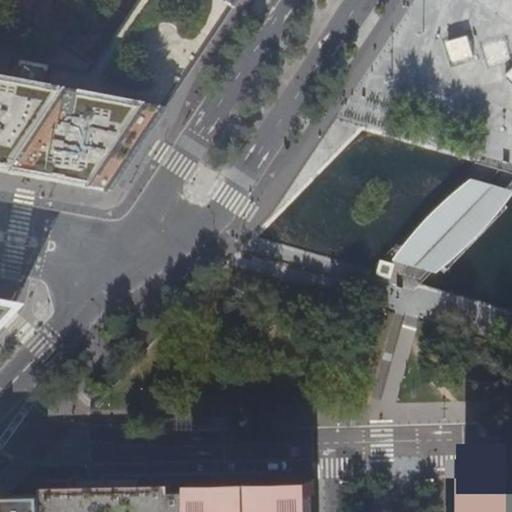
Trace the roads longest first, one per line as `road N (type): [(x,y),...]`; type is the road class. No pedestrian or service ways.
road 1 (residential): [(137,259),(176,243),(230,198),(361,0)]
road 2 (residential): [(290,0),(160,199),(137,259)]
road 3 (residential): [(0,397),(137,259)]
road 4 (residential): [(137,259),(0,238)]
